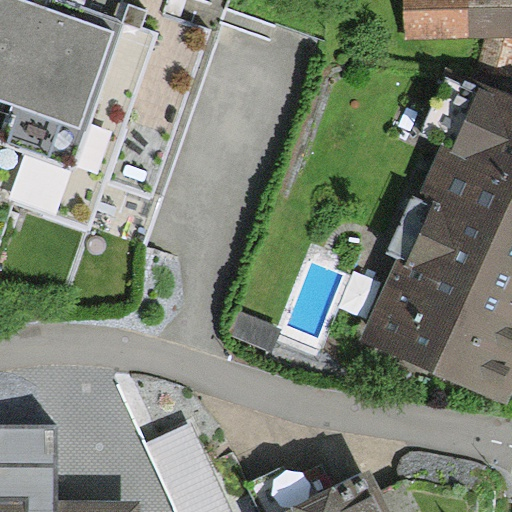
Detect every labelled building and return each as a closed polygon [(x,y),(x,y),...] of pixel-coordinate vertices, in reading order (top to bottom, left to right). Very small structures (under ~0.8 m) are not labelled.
[(34,8),(9,0),(0,0),(0,106),(4,107),(0,117),(0,207),(138,254),(221,9),(194,0),(160,0),(156,11),(149,32),(148,31),(77,8),(54,0),(38,0),(35,9),(34,8)] [(493,40),(493,64),(511,64),(511,0),(415,0),(415,39),(493,40)] [(356,337),(502,400),(511,377),(511,101),(466,82),(356,337)] [(0,481),(8,482),(7,413),(0,413),(0,481)] [(180,511),(232,511),(203,428),(157,444),(180,511)] [(381,511),(363,472),(277,511),(381,511)] [(126,511),(126,503),(15,503),(0,503),(0,511),(126,511)]
